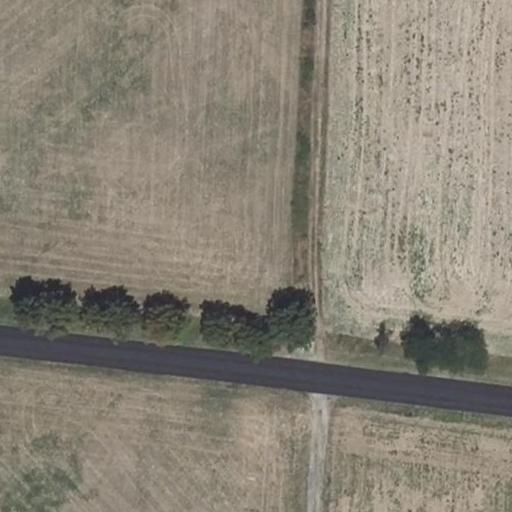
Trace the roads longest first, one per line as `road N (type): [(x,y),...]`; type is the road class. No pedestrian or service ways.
road 1 (secondary): [(511,389),(0,329)]
road 2 (track): [(311,0),(304,92),(313,363),(305,511)]
